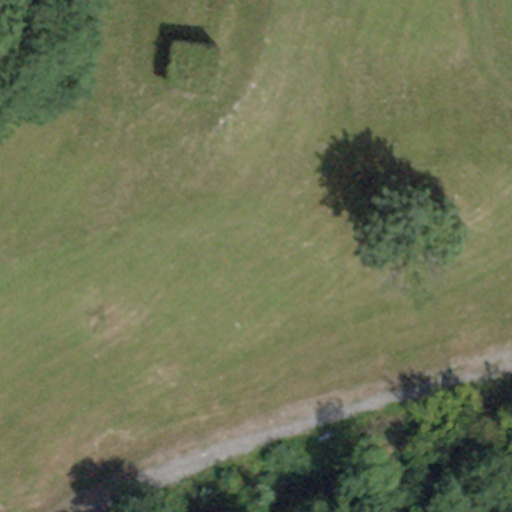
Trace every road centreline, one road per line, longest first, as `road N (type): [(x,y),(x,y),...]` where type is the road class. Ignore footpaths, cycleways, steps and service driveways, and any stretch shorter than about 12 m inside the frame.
road 1 (track): [(511,359),(354,390),(279,415),(78,511)]
road 2 (track): [(201,135),(230,104),(251,0)]
